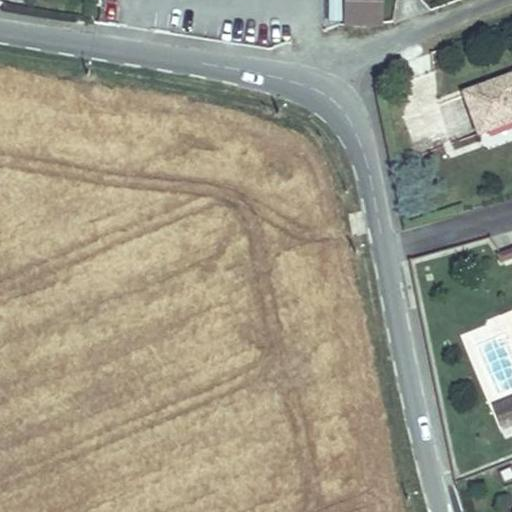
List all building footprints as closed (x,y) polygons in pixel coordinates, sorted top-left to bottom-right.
[(381,27),(381,0),(341,0),(341,26),(381,27)] [(511,75),(477,89),(484,109),(478,112),(486,131),(511,121),(511,75)] [(478,112),(484,109),(477,89),(463,95),(478,134),(486,131),(478,112)] [(506,260),(511,258),(511,233),(499,238),(506,260)] [(511,423),(511,402),(495,409),(502,428),(511,423)]
